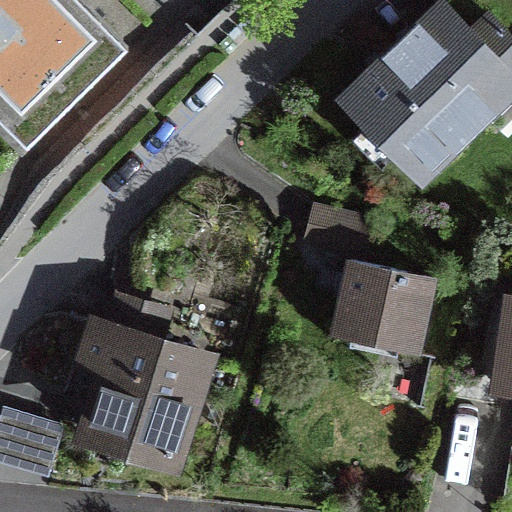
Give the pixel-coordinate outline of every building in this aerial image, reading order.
[(74,0),(0,0),(0,90),(42,133),(125,52),(74,0)] [(511,99),(511,76),(439,6),(343,104),(427,186),(511,99)] [(370,219),(311,203),(303,232),(362,248),(370,219)] [(442,282),(353,261),(335,338),(424,358),(442,282)] [(511,297),(504,296),(490,395),(511,397),(511,297)] [(222,362),(114,328),(77,448),(185,482),(222,362)] [(67,432),(4,414),(0,428),(0,463),(54,479),(67,432)]
